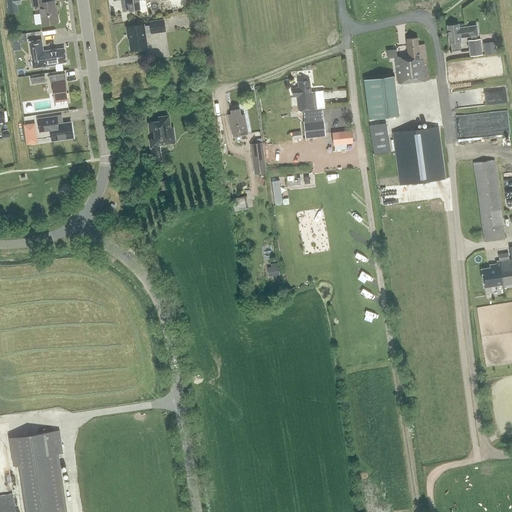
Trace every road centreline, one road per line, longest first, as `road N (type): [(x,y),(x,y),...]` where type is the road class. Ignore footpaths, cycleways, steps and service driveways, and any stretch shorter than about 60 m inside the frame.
road 1 (tertiary): [(193,511),(155,297),(142,275),(80,223)]
road 2 (tertiary): [(80,223),(104,158),(81,0)]
road 3 (track): [(428,502),(414,506),(393,360)]
road 4 (unclassified): [(363,169),(351,27)]
road 5 (track): [(218,89),(347,46)]
